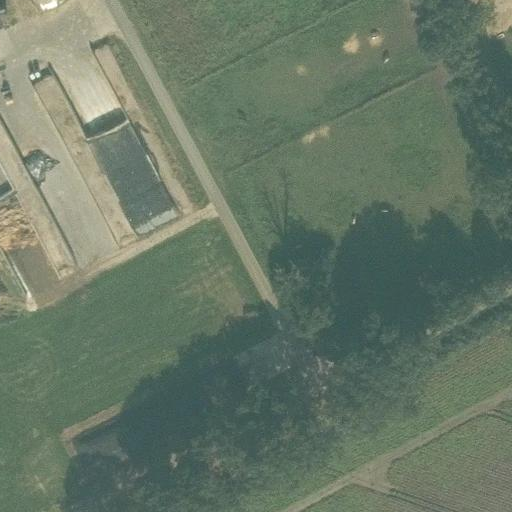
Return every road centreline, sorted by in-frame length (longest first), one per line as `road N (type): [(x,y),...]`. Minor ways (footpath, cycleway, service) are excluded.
road 1 (unclassified): [(511,282),(318,385),(111,0)]
road 2 (track): [(318,385),(213,451),(111,490),(86,511)]
